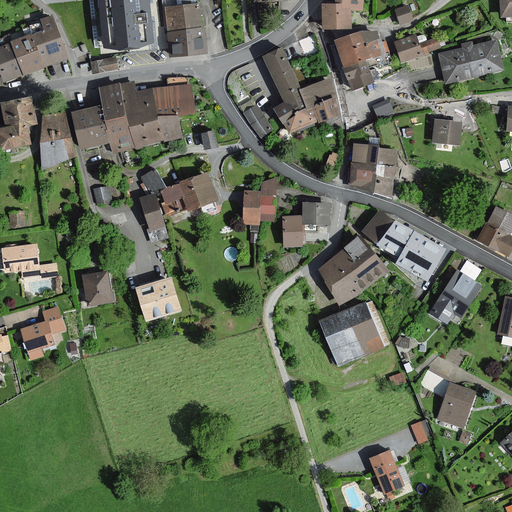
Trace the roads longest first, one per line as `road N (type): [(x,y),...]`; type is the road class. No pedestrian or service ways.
road 1 (residential): [(341,193),(333,245),(279,289),(267,310),(326,511)]
road 2 (residential): [(207,66),(267,156),(341,193)]
road 3 (residential): [(341,193),(399,211),(511,272)]
road 4 (residential): [(63,85),(207,66)]
road 5 (residential): [(63,85),(96,223)]
road 6 (residential): [(300,15),(328,52),(343,126)]
